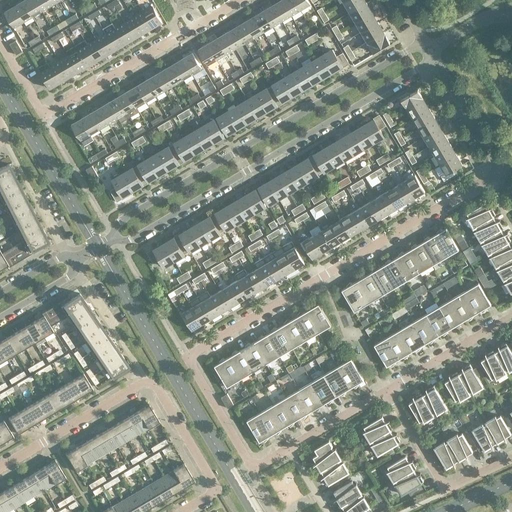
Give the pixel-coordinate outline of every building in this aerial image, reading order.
[(42,11),(35,0),(25,0),(24,1),(33,16),(42,11)] [(52,5),(48,0),(35,0),(42,11),(52,5)] [(291,15),(282,0),(280,0),(273,6),(282,21),(291,15)] [(301,10),(294,0),(282,0),(291,15),(301,10)] [(307,0),(294,0),(301,10),(310,5),(311,7),(312,6),(307,0)] [(366,2),(364,0),(347,0),(344,2),(349,12),(366,2)] [(33,16),(24,1),(15,6),(14,6),(24,22),(33,16)] [(372,12),(366,2),(349,12),(355,22),(372,12)] [(152,6),(143,11),(152,27),(153,27),(161,21),(151,4),(152,6)] [(24,22),(14,6),(5,13),(15,30),(16,29),(15,27),(24,22)] [(282,21),(273,6),(264,10),(263,10),(273,27),(282,21)] [(322,7),(317,10),(321,16),(325,13),(322,7)] [(273,27),(263,10),(263,11),(255,17),(263,32),(273,27)] [(152,27),(143,11),(134,17),(143,32),(152,28),(152,27)] [(378,22),(372,12),(355,22),(361,32),(378,22)] [(329,19),(325,13),(321,16),(324,22),(329,19)] [(143,32),(134,17),(124,22),(134,38),(143,32)] [(263,32),(255,17),(245,21),(254,38),(263,32)] [(254,38),(245,21),(244,22),(236,28),(245,43),(254,38)] [(134,38),(124,22),(115,28),(124,43),(133,39),(134,38)] [(384,32),(378,22),(361,32),(367,42),(384,32)] [(336,25),(332,28),(335,34),(340,31),(336,25)] [(124,43),(115,28),(106,33),(115,49),(116,49),(124,43)] [(245,43),(236,28),(227,32),(226,32),(236,49),(245,43)] [(344,37),(340,31),(335,34),(339,40),(344,37)] [(236,49),(226,32),(226,33),(217,39),(226,54),(236,49)] [(390,42),(384,32),(367,42),(374,54),(383,49),(382,47),(390,42)] [(115,49),(106,33),(96,39),(105,54),(115,50),(115,49)] [(319,38),(316,33),(311,36),(314,41),(319,38)] [(314,41),(311,36),(305,39),(308,45),(314,41)] [(105,54),(96,39),(87,44),(97,60),(105,54)] [(226,54),(217,39),(208,43),(217,60),(226,54)] [(16,40),(10,44),(16,55),(22,51),(16,40)] [(85,40),(75,46),(87,65),(96,61),(97,60),(87,44),(85,40)] [(217,60),(208,43),(207,44),(199,50),(208,66),(208,65),(217,60)] [(300,50),(296,44),(291,48),(294,53),(300,50)] [(348,45),(343,47),(347,54),(352,51),(348,45)] [(87,65),(75,46),(66,51),(69,55),(78,71),(79,71),(87,65)] [(294,53),(291,48),(285,51),(289,56),(294,53)] [(332,49),(322,55),(332,72),(343,66),(343,67),(349,63),(348,62),(348,61),(343,53),(337,56),(332,49)] [(355,57),(352,51),(347,54),(350,60),(355,57)] [(184,58),(183,58),(193,74),(202,69),(203,69),(193,53),(184,58)] [(78,71),(69,55),(59,61),(68,76),(77,72),(78,71)] [(332,72),(322,55),(312,61),(322,78),(332,72)] [(280,62),(277,56),(271,59),(274,65),(280,62)] [(193,74),(183,58),(174,64),(183,80),(193,74)] [(274,65),(271,59),(265,63),(269,68),(274,65)] [(68,76),(59,61),(50,66),(59,82),(60,82),(68,76)] [(322,78),(312,61),(302,67),(312,84),(322,78)] [(38,68),(39,70),(49,87),(59,83),(59,82),(50,66),(48,62),(38,68)] [(183,80),(174,64),(165,69),(174,85),(183,80)] [(312,84),(302,67),(292,73),(302,90),(312,84)] [(174,85),(165,69),(164,69),(156,75),(165,91),(174,85)] [(254,77),(251,71),(245,75),(248,80),(254,77)] [(302,90),(292,73),(283,79),(292,95),(302,90)] [(165,91),(156,75),(147,80),(146,80),(155,96),(165,91)] [(248,80),(245,75),(239,78),(243,84),(248,80)] [(292,95),(283,79),(273,85),(277,92),(271,96),(276,105),(277,105),(278,106),(282,103),(282,102),(292,95)] [(155,96),(146,80),(145,80),(137,87),(146,102),(155,96)] [(234,89),(231,83),(225,86),(229,92),(234,89)] [(277,92),(273,85),(257,94),(267,111),(276,105),(271,96),(277,92)] [(229,92),(225,86),(220,90),(223,95),(229,92)] [(146,102),(137,87),(128,91),(127,91),(137,107),(146,102)] [(400,97),(407,109),(424,99),(418,89),(410,94),(409,92),(400,97)] [(139,111),(137,107),(127,91),(119,98),(130,117),(139,111)] [(267,111),(257,94),(247,100),(257,117),(267,111)] [(214,100),(211,95),(205,98),(209,104),(214,100)] [(130,117),(119,98),(109,102),(118,118),(121,122),(130,117)] [(429,108),(424,99),(407,109),(412,118),(429,108)] [(203,100),(197,103),(200,109),(206,105),(203,100)] [(257,117),(247,100),(237,106),(247,122),(257,117)] [(118,118),(109,102),(108,102),(100,109),(109,124),(118,118)] [(247,122),(237,106),(227,112),(237,128),(247,122)] [(192,114),(188,108),(183,112),(186,117),(192,114)] [(435,117),(429,108),(412,118),(418,127),(435,117)] [(109,124),(100,109),(91,113),(90,113),(100,129),(109,124)] [(186,117),(183,112),(177,115),(180,121),(186,117)] [(237,128),(227,112),(217,118),(227,134),(237,128)] [(388,112),(383,115),(387,121),(391,118),(388,112)] [(100,129),(90,113),(82,120),(90,135),(100,129)] [(374,119),(364,125),(373,142),(384,136),(380,129),(386,125),(381,116),(380,117),(379,115),(374,118),(374,119)] [(440,127),(435,117),(418,127),(423,137),(440,127)] [(395,124),(391,118),(387,121),(390,127),(395,124)] [(214,119),(204,125),(214,142),(224,136),(214,119)] [(90,135),(82,120),(71,124),(84,145),(93,140),(90,135)] [(172,126),(169,120),(163,123),(166,129),(172,126)] [(166,129),(163,123),(157,127),(161,132),(166,129)] [(214,142),(204,125),(194,131),(204,148),(214,142)] [(373,142),(364,125),(354,131),(364,148),(373,142)] [(446,136),(440,127),(423,137),(429,146),(446,136)] [(399,130),(394,133),(398,139),(402,136),(399,130)] [(204,148),(194,131),(184,137),(194,154),(204,148)] [(364,148),(354,131),(344,137),(354,154),(364,148)] [(146,141),(143,136),(137,139),(140,144),(146,141)] [(406,143),(402,136),(398,139),(401,145),(406,143)] [(451,145),(446,136),(429,146),(434,155),(451,145)] [(194,154),(184,137),(175,143),(179,150),(173,154),(178,163),(179,163),(180,164),(184,161),(184,160),(194,154)] [(354,154),(344,137),(334,143),(344,160),(354,154)] [(140,144),(137,139),(131,142),(135,148),(140,144)] [(179,150),(175,143),(158,152),(168,169),(178,163),(173,154),(179,150)] [(344,160),(334,143),(324,149),(334,166),(344,160)] [(457,155),(451,145),(434,155),(440,165),(457,155)] [(334,166),(324,149),(313,155),(313,154),(308,157),(309,158),(308,158),(313,168),(320,164),(324,171),(334,166)] [(410,149),(405,152),(409,158),(413,155),(410,149)] [(120,156),(117,151),(111,154),(114,160),(120,156)] [(168,169),(158,152),(148,158),(158,175),(168,169)] [(387,153),(382,156),(385,161),(391,158),(387,153)] [(114,160),(111,154),(105,158),(109,163),(114,160)] [(417,161),(413,155),(409,158),(412,164),(417,161)] [(462,164),(457,155),(440,165),(445,173),(441,176),(444,181),(457,173),(455,169),(462,164)] [(385,161),(382,156),(376,159),(379,165),(385,161)] [(402,161),(399,157),(393,160),(396,165),(402,161)] [(158,175),(148,158),(139,164),(143,171),(137,175),(142,185),(143,184),(144,185),(148,182),(148,181),(158,175)] [(313,168),(308,158),(298,164),(308,181),(324,171),(320,164),(313,168)] [(396,165),(393,160),(387,164),(390,169),(396,165)] [(0,180),(14,173),(9,163),(0,167),(0,180)] [(143,171),(139,164),(123,174),(132,190),(142,185),(137,175),(143,171)] [(308,181),(298,164),(288,170),(298,187),(308,181)] [(368,164),(362,168),(365,173),(371,170),(368,164)] [(92,165),(86,169),(92,180),(98,176),(92,165)] [(365,173),(362,168),(356,171),(360,176),(365,173)] [(384,172),(381,168),(375,171),(377,176),(384,172)] [(421,168),(416,170),(420,177),(424,174),(421,168)] [(298,187),(288,170),(279,176),(288,192),(298,187)] [(377,176),(375,171),(369,175),(371,180),(377,176)] [(0,192),(19,183),(14,173),(0,180),(0,192)] [(132,190),(123,174),(112,180),(116,187),(110,190),(117,201),(122,198),(122,197),(132,190)] [(428,180),(424,174),(420,177),(423,183),(428,180)] [(415,175),(405,180),(415,197),(425,191),(415,175)] [(288,192),(279,176),(269,182),(279,198),(288,192)] [(348,176),(342,179),(345,185),(351,182),(348,176)] [(345,185),(342,179),(337,183),(340,188),(345,185)] [(365,183),(362,179),(356,182),(359,187),(365,183)] [(415,197),(405,180),(396,186),(406,203),(415,197)] [(279,198),(269,182),(258,188),(268,204),(279,198)] [(359,187),(356,182),(350,186),(353,191),(359,187)] [(24,193),(19,183),(0,192),(0,196),(3,203),(24,193)] [(406,203),(396,186),(387,191),(397,208),(406,203)] [(256,189),(246,195),(255,212),(266,206),(256,189)] [(346,194),(343,190),(337,193),(340,198),(346,194)] [(322,191),(316,195),(320,200),(325,197),(322,191)] [(397,208),(387,191),(377,197),(387,214),(397,208)] [(29,202),(24,193),(3,203),(8,213),(29,202)] [(340,198),(337,193),(331,197),(334,202),(340,198)] [(255,212),(246,195),(236,201),(246,218),(255,212)] [(320,200),(316,195),(311,198),(314,204),(320,200)] [(387,214),(377,197),(368,202),(378,219),(387,214)] [(246,218),(236,201),(226,207),(236,224),(246,218)] [(328,206),(325,201),(319,204),(321,209),(328,206)] [(34,212),(29,202),(8,213),(13,222),(34,212)] [(378,219),(368,202),(359,208),(369,225),(378,219)] [(473,228),(475,227),(475,226),(493,215),(493,216),(495,214),(492,209),(490,211),(489,208),(492,207),(492,206),(488,208),(485,202),(467,213),(469,217),(466,218),(467,218),(473,228)] [(302,203),(297,206),(300,212),(306,209),(302,203)] [(321,209),(319,204),(313,208),(315,213),(321,209)] [(300,212),(297,206),(291,210),(294,215),(300,212)] [(236,224),(226,207),(215,213),(215,212),(210,215),(211,216),(210,217),(215,226),(222,222),(226,229),(236,224)] [(369,225),(359,208),(349,213),(359,230),(369,225)] [(38,221),(34,212),(13,222),(18,232),(38,221)] [(309,217),(306,212),(300,215),(303,220),(309,217)] [(359,230),(349,213),(340,219),(350,236),(359,230)] [(282,215),(277,218),(280,224),(286,220),(282,215)] [(303,220),(300,215),(294,219),(297,224),(303,220)] [(475,226),(475,227),(476,229),(473,231),(474,231),(475,231),(481,241),(482,240),(482,239),(501,228),(501,229),(503,227),(500,222),(498,224),(496,221),(500,220),(500,219),(496,221),(493,216),(493,215),(475,226)] [(215,226),(210,217),(200,222),(210,239),(226,229),(222,222),(215,226)] [(350,236),(340,219),(331,225),(341,241),(350,236)] [(277,225),(274,220),(268,223),(272,229),(277,225)] [(43,231),(38,221),(18,232),(23,241),(43,231)] [(210,239),(200,222),(190,228),(200,245),(210,239)] [(341,241),(331,225),(321,230),(331,247),(341,241)] [(200,245),(190,228),(179,235),(179,233),(174,236),(175,237),(174,238),(179,247),(186,243),(190,251),(200,245)] [(259,228),(254,232),(257,237),(263,234),(259,228)] [(282,233),(279,228),(273,231),(276,236),(282,233)] [(438,233),(432,236),(445,257),(459,249),(446,228),(441,231),(440,229),(441,228),(440,228),(436,232),(437,232),(438,233)] [(482,239),(482,240),(484,242),(481,244),(483,244),(488,253),(490,252),(508,241),(508,242),(511,240),(508,235),(505,237),(504,234),(508,233),(507,232),(504,234),(501,229),(501,228),(482,239)] [(331,247),(321,230),(312,236),(322,252),(331,247)] [(49,241),(43,231),(23,241),(2,253),(1,253),(8,264),(7,265),(9,267),(30,254),(40,248),(39,246),(49,241)] [(276,236),(273,231),(267,235),(270,240),(276,236)] [(257,237),(254,232),(248,235),(252,241),(257,237)] [(461,234),(456,238),(458,243),(464,239),(461,234)] [(322,252),(312,236),(302,241),(312,258),(322,252)] [(425,240),(420,244),(432,265),(445,257),(432,236),(428,238),(427,237),(428,236),(427,236),(423,239),(424,240),(425,240)] [(179,247),(174,238),(164,244),(174,260),(190,251),(186,243),(179,247)] [(263,244),(260,239),(254,243),(257,247),(263,244)] [(240,240),(234,243),(238,249),(243,246),(240,240)] [(282,246),(285,252),(295,269),(304,263),(295,246),(294,246),(291,241),(282,246)] [(490,252),(492,255),(489,257),(490,257),(496,266),(498,265),(497,265),(511,256),(511,247),(511,246),(511,247),(508,242),(508,241),(490,252)] [(238,249),(234,243),(229,247),(232,252),(238,249)] [(257,247),(254,243),(248,246),(251,251),(257,247)] [(412,248),(407,251),(419,273),(432,265),(420,244),(415,246),(414,245),(415,244),(414,243),(411,247),(412,248)] [(174,260),(164,244),(153,250),(153,249),(147,252),(153,263),(159,259),(164,266),(174,260)] [(285,252),(282,247),(272,252),(285,274),(295,269),(285,252)] [(244,255),(241,250),(235,254),(238,259),(244,255)] [(399,256),(394,259),(406,280),(419,273),(407,251),(402,254),(401,252),(402,251),(401,251),(398,255),(399,256)] [(285,274),(272,252),(263,258),(276,280),(285,274)] [(471,253),(466,256),(470,263),(475,260),(471,253)] [(238,259),(235,254),(229,257),(232,262),(238,259)] [(214,256),(208,259),(211,264),(217,261),(214,256)] [(511,256),(497,265),(498,265),(499,268),(496,269),(497,270),(498,270),(504,279),(505,278),(511,273),(511,256)] [(276,280),(263,258),(254,263),(257,268),(267,285),(276,280)] [(211,264),(208,259),(202,262),(206,268),(211,264)] [(386,263),(381,267),(393,288),(406,280),(394,259),(389,262),(388,260),(389,259),(388,259),(385,262),(385,263),(386,263)] [(226,266),(223,261),(217,265),(220,270),(226,266)] [(220,270),(217,265),(211,268),(214,273),(220,270)] [(373,271),(368,274),(381,296),(393,288),(381,267),(376,269),(375,268),(376,267),(375,266),(372,270),(372,271),(372,270),(373,271)] [(479,267),(474,270),(477,276),(483,273),(479,267)] [(267,285),(257,268),(247,274),(257,291),(267,285)] [(235,274),(238,279),(248,296),(257,291),(247,274),(244,269),(235,274)] [(188,271),(182,274),(185,280),(191,276),(188,271)] [(207,277),(204,272),(198,276),(201,281),(207,277)] [(185,280),(182,274),(177,278),(180,283),(185,280)] [(360,279),(355,282),(368,303),(381,296),(368,274),(363,277),(362,275),(363,274),(362,274),(359,278),(360,279)] [(201,281),(198,276),(192,279),(195,284),(201,281)] [(248,296),(238,279),(229,285),(239,302),(248,296)] [(448,279),(443,283),(446,288),(451,285),(448,279)] [(491,279),(482,284),(486,290),(495,285),(491,279)] [(347,286),(341,290),(354,311),(368,303),(355,282),(350,284),(349,283),(350,282),(346,285),(346,286),(347,286)] [(189,288),(186,283),(180,287),(182,292),(189,288)] [(478,283),(465,291),(478,312),(482,310),(484,311),(483,312),(487,309),(486,308),(485,308),(491,304),(478,283)] [(239,302),(229,285),(219,290),(229,307),(239,302)] [(182,292),(180,287),(174,290),(176,295),(182,292)] [(419,287),(413,290),(417,296),(422,293),(419,287)] [(229,307),(219,290),(210,296),(220,313),(229,307)] [(207,291),(198,296),(211,318),(220,313),(210,296),(207,291)] [(478,312),(465,291),(452,298),(465,320),(469,317),(471,319),(470,320),(474,316),(473,316),(472,315),(478,312)] [(42,313),(43,315),(50,326),(67,316),(67,315),(86,302),(79,293),(70,299),(69,297),(42,313)] [(211,318),(198,296),(189,302),(192,307),(202,324),(211,318)] [(465,320),(452,298),(439,306),(452,327),(456,325),(458,326),(457,327),(457,328),(461,324),(460,323),(460,324),(459,323),(465,320)] [(92,311),(86,302),(67,315),(67,316),(73,324),(92,311)] [(311,308),(305,311),(318,333),(331,325),(319,303),(314,306),(312,305),(313,304),(313,303),(309,307),(310,308),(310,307),(311,308)] [(452,327),(439,306),(426,314),(439,335),(443,332),(445,334),(444,335),(448,332),(448,331),(447,331),(446,331),(452,327)] [(202,324),(192,307),(182,313),(192,330),(202,324)] [(98,320),(92,311),(73,324),(79,333),(98,320)] [(298,316),(292,319),(305,341),(318,333),(305,311),(301,314),(299,312),(300,311),(296,315),(297,315),(298,316)] [(439,335),(426,314),(413,321),(426,343),(430,340),(432,342),(431,343),(435,339),(434,339),(433,338),(439,335)] [(43,315),(34,321),(43,336),(52,331),(53,331),(50,326),(43,315)] [(367,318),(361,322),(364,327),(370,323),(367,318)] [(285,323),(279,327),(292,348),(305,341),(292,319),(288,322),(286,320),(287,319),(283,322),(284,323),(285,323)] [(104,329),(98,320),(79,333),(85,342),(104,329)] [(43,336),(34,321),(25,326),(24,326),(34,342),(43,336)] [(426,343),(413,321),(400,329),(413,350),(417,348),(419,349),(418,350),(418,351),(422,347),(421,347),(420,346),(426,343)] [(34,342),(24,326),(15,332),(25,347),(34,342)] [(272,331),(266,334),(279,356),(292,348),(279,327),(275,329),(273,328),(274,327),(274,326),(270,330),(271,331),(271,330),(272,331)] [(110,338),(104,329),(85,342),(91,351),(110,338)] [(413,350),(400,329),(387,337),(400,358),(404,356),(406,357),(405,358),(409,355),(409,354),(408,354),(413,350)] [(25,347),(15,332),(6,337),(15,353),(25,347)] [(65,332),(61,335),(66,342),(69,339),(65,332)] [(259,339),(253,342),(266,364),(279,356),(266,334),(262,337),(260,336),(261,335),(261,334),(257,338),(258,338),(259,339)] [(15,353),(6,337),(5,337),(6,337),(0,340),(0,348),(6,358),(15,353)] [(400,358),(387,337),(374,345),(387,366),(391,363),(393,365),(392,366),(396,362),(395,362),(395,361),(400,358)] [(116,347),(110,338),(91,351),(97,360),(116,347)] [(74,346),(69,339),(66,342),(70,349),(74,346)] [(246,347),(240,350),(253,371),(266,364),(253,342),(249,345),(247,343),(248,342),(244,346),(245,346),(246,347)] [(500,349),(494,352),(505,371),(508,369),(509,372),(510,372),(509,370),(511,368),(511,352),(506,342),(501,345),(502,347),(500,349),(499,345),(498,346),(500,349)] [(122,356),(116,347),(97,360),(103,369),(122,356)] [(60,349),(53,353),(55,357),(63,353),(60,349)] [(233,354),(228,357),(240,379),(253,371),(240,350),(236,352),(235,351),(236,350),(235,349),(231,353),(232,354),(232,353),(233,354)] [(77,350),(73,353),(78,360),(82,357),(77,350)] [(506,372),(505,371),(494,352),(493,350),(488,353),(489,355),(487,356),(486,353),(485,353),(487,357),(481,360),(492,379),(495,376),(497,379),(497,378),(506,372)] [(55,357),(53,353),(46,357),(48,361),(55,357)] [(70,357),(68,353),(61,357),(63,361),(70,357)] [(128,365),(122,356),(103,369),(110,378),(128,365)] [(63,361),(61,357),(54,361),(56,365),(63,361)] [(86,364),(82,357),(78,360),(83,367),(86,364)] [(227,387),(240,379),(228,357),(223,360),(222,359),(223,357),(222,357),(219,361),(220,362),(214,365),(227,387)] [(351,358),(338,366),(350,388),(355,385),(356,386),(355,387),(356,388),(359,384),(358,383),(364,380),(351,358)] [(42,360),(35,364),(37,368),(44,364),(42,360)] [(309,362),(303,366),(306,371),(312,367),(309,362)] [(37,368),(35,364),(27,368),(30,372),(37,368)] [(52,368),(49,364),(42,368),(44,372),(52,368)] [(291,364),(286,367),(289,372),(294,369),(291,364)] [(463,371),(458,374),(469,392),(472,390),(473,393),(474,393),(473,392),(483,386),(470,364),(465,367),(466,369),(464,370),(462,367),(463,371)] [(350,388),(338,366),(325,374),(337,395),(342,393),(343,394),(342,395),(343,396),(346,392),(346,391),(346,392),(345,391),(350,388)] [(44,372),(42,368),(35,372),(37,376),(44,372)] [(89,368),(85,371),(90,378),(94,375),(89,368)] [(296,369),(291,372),(294,377),(299,374),(296,369)] [(23,371),(16,375),(18,379),(25,375),(23,371)] [(470,394),(469,392),(458,374),(457,371),(452,374),(453,377),(451,378),(449,374),(449,375),(450,378),(445,382),(456,400),(459,398),(460,401),(461,401),(460,399),(470,394)] [(93,389),(83,372),(82,373),(83,373),(74,379),(83,394),(92,389),(93,389)] [(271,373),(267,376),(270,381),(275,379),(271,373)] [(289,373),(280,378),(283,382),(288,379),(289,382),(293,379),(289,373)] [(337,395),(325,374),(312,381),(325,403),(329,400),(330,402),(329,403),(330,403),(334,399),(333,399),(332,398),(337,395)] [(18,379),(16,375),(9,379),(11,383),(18,379)] [(33,379),(31,375),(24,379),(26,383),(33,379)] [(98,382),(94,375),(90,378),(95,384),(98,382)] [(26,383),(24,379),(16,383),(19,387),(26,383)] [(83,394),(74,379),(64,384),(74,400),(83,394)] [(259,381),(254,383),(257,389),(262,386),(259,381)] [(325,403),(312,381),(299,389),(312,411),(316,408),(318,409),(317,410),(317,411),(321,407),(320,407),(319,406),(325,403)] [(74,400),(64,384),(55,390),(64,405),(73,400),(74,400)] [(427,392),(422,395),(433,414),(433,413),(436,412),(437,415),(438,414),(437,413),(447,407),(434,385),(429,388),(430,390),(428,392),(426,388),(427,392)] [(14,390),(12,386),(5,390),(7,394),(14,390)] [(312,411),(299,389),(286,397),(299,418),(303,416),(304,417),(303,418),(304,419),(308,415),(307,414),(307,415),(306,414),(312,411)] [(64,405),(55,390),(46,395),(55,411),(64,405)] [(227,393),(221,397),(227,408),(234,404),(227,393)] [(434,415),(433,413),(433,414),(422,395),(421,393),(416,396),(417,398),(415,399),(413,396),(414,400),(409,403),(419,421),(423,419),(424,422),(425,422),(424,421),(434,415)] [(55,411),(46,395),(36,401),(46,416),(55,411)] [(299,418),(286,397),(273,404),(286,426),(290,423),(291,425),(290,426),(291,426),(295,422),(294,422),(293,422),(299,418)] [(46,416),(36,401),(27,406),(37,422),(46,416)] [(159,421),(149,403),(148,404),(138,410),(149,428),(159,421)] [(286,426),(273,404),(260,412),(273,434),(277,431),(279,432),(278,434),(282,430),(281,430),(280,429),(286,426)] [(37,422),(27,406),(18,412),(27,427),(36,422),(37,422)] [(149,428),(138,410),(128,416),(127,416),(138,433),(148,427),(148,428),(149,428)] [(27,427),(18,412),(9,417),(8,417),(18,434),(18,433),(27,427)] [(273,434),(260,412),(247,420),(259,442),(264,439),(266,440),(265,441),(265,442),(269,438),(268,437),(268,438),(267,437),(273,434)] [(465,414),(460,417),(463,422),(468,419),(465,414)] [(486,421),(487,423),(498,441),(499,444),(504,441),(503,438),(505,437),(506,441),(507,440),(505,437),(511,433),(500,415),(497,417),(495,414),(495,416),(486,421)] [(138,433),(127,416),(128,416),(117,422),(128,439),(138,433)] [(370,441),(372,440),(390,429),(392,428),(389,423),(387,424),(386,422),(389,420),(386,421),(382,416),(364,427),(366,430),(363,431),(363,432),(364,431),(370,441)] [(3,421),(0,422),(0,435),(3,441),(12,436),(13,436),(3,420),(3,421)] [(128,439),(117,422),(107,428),(117,446),(128,439)] [(493,444),(498,441),(487,423),(484,425),(483,422),(482,422),(483,423),(473,429),(486,451),(491,448),(490,446),(492,445),(494,448),(493,444)] [(117,446),(107,428),(107,429),(97,435),(107,452),(117,446)] [(372,440),(373,443),(371,444),(371,445),(372,444),(378,454),(400,441),(397,436),(395,437),(393,435),(397,433),(393,434),(390,429),(372,440)] [(447,439),(448,441),(449,441),(460,459),(459,459),(461,461),(466,458),(464,456),(467,455),(468,458),(469,458),(467,455),(473,451),(462,433),(458,435),(457,432),(457,433),(447,439)] [(107,452),(97,435),(87,441),(86,440),(97,458),(107,452)] [(97,458),(86,440),(86,441),(76,447),(87,464),(97,458)] [(319,472),(321,470),(339,459),(341,458),(335,449),(336,448),(336,447),(333,449),(332,446),(329,440),(314,449),(317,454),(313,457),(316,462),(313,465),(314,465),(317,463),(318,465),(316,467),(319,472)] [(454,462),(459,459),(460,459),(449,441),(448,441),(446,443),(444,440),(444,441),(435,447),(448,469),(453,466),(451,464),(454,463),(455,466),(456,466),(454,462)] [(160,447),(158,443),(151,448),(153,451),(160,447)] [(87,464),(76,447),(66,453),(66,452),(65,453),(76,471),(87,464)] [(144,451),(137,456),(139,459),(147,455),(144,451)] [(161,455),(158,452),(151,456),(153,460),(161,455)] [(394,481),(395,480),(413,469),(414,469),(416,468),(413,463),(411,464),(409,462),(413,460),(409,461),(406,455),(387,466),(389,470),(386,471),(387,472),(388,471),(394,481)] [(139,459),(137,456),(130,460),(132,464),(139,459)] [(153,460),(151,456),(144,460),(146,464),(153,460)] [(54,460),(44,466),(55,483),(65,477),(55,459),(54,459),(54,460)] [(321,470),(324,475),(321,478),(324,476),(326,478),(323,479),(326,485),(349,471),(343,462),(344,461),(344,460),(341,462),(339,459),(321,470)] [(195,481),(184,463),(173,469),(183,487),(194,481),(195,481)] [(124,464),(116,468),(119,472),(126,467),(124,464)] [(140,468),(138,464),(131,468),(133,472),(140,468)] [(55,483),(44,466),(34,472),(34,471),(34,472),(44,489),(54,483),(54,484),(55,483)] [(119,472),(116,468),(109,472),(112,476),(119,472)] [(133,472),(131,468),(123,472),(126,476),(133,472)] [(183,487),(173,469),(173,470),(163,476),(173,493),(174,493),(173,493),(183,487)] [(396,484),(401,494),(409,489),(412,494),(424,487),(421,482),(424,481),(421,476),(418,477),(417,475),(421,473),(420,473),(417,474),(414,469),(413,469),(395,480),(397,483),(394,484),(394,485),(396,484)] [(44,489),(34,472),(33,472),(34,472),(24,478),(34,495),(44,489)] [(252,486),(255,484),(247,472),(244,474),(252,486)] [(103,476),(96,480),(98,484),(105,480),(103,476)] [(119,480),(117,476),(110,480),(112,484),(119,480)] [(173,493),(163,476),(153,482),(163,499),(173,493),(173,494),(173,493)] [(34,495),(24,478),(14,484),(13,484),(24,502),(34,495)] [(112,484),(110,480),(103,485),(105,488),(112,484)] [(339,506),(342,505),(341,505),(360,494),(362,493),(356,483),(357,483),(357,482),(354,484),(352,481),(334,492),(337,497),(334,500),(337,498),(339,500),(336,501),(339,506)] [(163,499),(153,482),(142,488),(153,506),(153,505),(163,499)] [(24,502),(13,484),(13,485),(3,491),(13,508),(24,502)] [(376,485),(371,488),(374,494),(379,490),(376,485)] [(153,506),(142,488),(132,494),(142,511),(152,505),(153,506)] [(6,511),(13,508),(3,491),(0,492),(0,508),(2,511),(6,511)] [(140,511),(142,511),(132,494),(122,500),(128,511),(140,511)] [(341,505),(342,505),(345,510),(342,511),(343,511),(345,511),(368,511),(372,511),(364,496),(365,496),(364,495),(362,497),(360,494),(341,505)] [(71,495),(64,499),(66,503),(73,499),(71,495)] [(66,503),(64,499),(57,503),(59,507),(66,503)] [(128,511),(122,500),(112,506),(111,506),(114,511),(128,511)]
